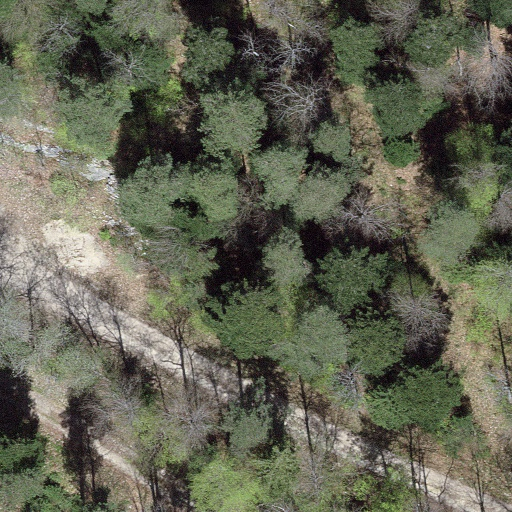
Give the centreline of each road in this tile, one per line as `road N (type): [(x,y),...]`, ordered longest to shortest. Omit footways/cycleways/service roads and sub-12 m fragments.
road 1 (track): [(0,303),(180,359),(501,511)]
road 2 (track): [(215,511),(0,367)]
